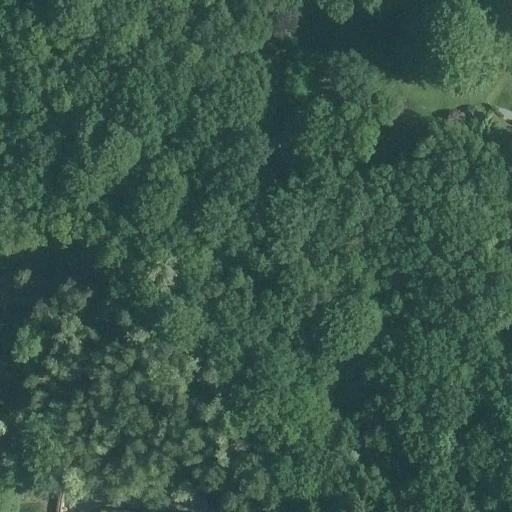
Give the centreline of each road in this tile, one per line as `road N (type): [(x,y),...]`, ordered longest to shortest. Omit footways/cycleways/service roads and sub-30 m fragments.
road 1 (track): [(89,0),(149,220),(188,295)]
road 2 (track): [(188,295),(251,442)]
